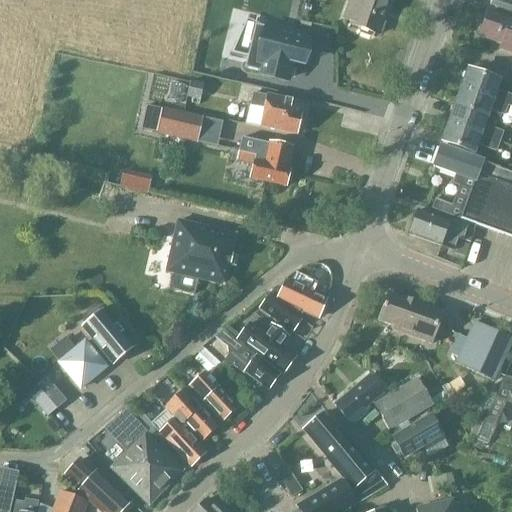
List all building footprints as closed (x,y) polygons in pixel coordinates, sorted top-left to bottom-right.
[(350,0),(343,21),(351,24),(350,25),(359,28),(359,30),(360,33),(370,37),(372,35),(373,33),(377,34),(389,0),(350,0)] [(511,13),(511,0),(490,0),(489,5),(511,13)] [(511,21),(486,13),(478,36),(501,44),(499,50),(511,54),(511,21)] [(252,24),(242,67),(259,71),(258,72),(285,79),(289,61),(295,62),(297,53),(301,54),(305,36),(252,24)] [(467,72),(461,90),(504,106),(507,107),(509,99),(495,94),(498,83),(467,72)] [(204,76),(190,73),(184,99),(199,102),(204,76)] [(461,90),(454,108),(485,119),(489,107),(490,108),(489,110),(501,114),(504,106),(461,90)] [(298,114),(300,103),(266,96),(265,97),(251,93),(244,124),(294,135),(299,115),(298,114)] [(201,118),(150,106),(145,131),(196,142),(201,118)] [(482,128),(485,119),(454,108),(448,126),(494,142),(497,134),(482,128)] [(494,142),(448,126),(441,144),(472,155),(476,144),(491,150),(494,142)] [(252,165),(249,179),(284,187),(288,169),(287,169),(291,149),(268,144),(267,144),(240,138),(235,161),(252,165)] [(470,191),(459,221),(511,239),(511,175),(439,149),(432,169),(455,177),(452,185),(470,191)] [(153,189),(157,176),(131,169),(127,181),(153,189)] [(431,211),(440,214),(444,205),(434,201),(431,211)] [(464,230),(416,212),(407,236),(451,252),(455,239),(468,244),(472,233),(464,230)] [(224,286),(235,235),(176,221),(166,272),(224,286)] [(316,284),(293,274),(284,281),(276,301),(298,318),(301,312),(317,319),(325,300),(312,295),(316,284)] [(431,346),(442,315),(386,295),(376,322),(394,328),(392,332),(431,346)] [(291,330),(299,319),(267,296),(255,305),(291,330)] [(96,310),(91,310),(82,317),(82,322),(84,325),(81,328),(111,365),(133,347),(102,311),(99,314),(96,310)] [(492,382),(511,341),(473,323),(454,365),(492,382)] [(249,324),(236,340),(280,373),(282,374),(294,358),(282,350),(279,347),(286,338),(269,326),(263,335),(249,324)] [(267,391),(278,375),(280,373),(236,340),(235,342),(226,335),(220,344),(225,348),(227,357),(222,364),(228,368),(232,368),(242,375),(243,373),(267,391)] [(104,368),(83,343),(58,364),(79,389),(104,368)] [(221,366),(203,349),(193,359),(212,377),(221,366)] [(221,422),(236,409),(213,384),(214,382),(205,372),(189,387),(221,422)] [(371,410),(375,407),(372,403),(382,395),(368,377),(334,405),(351,426),(366,414),(363,411),(369,407),(371,410)] [(511,379),(503,377),(481,424),(482,424),(474,441),(485,446),(493,429),(494,429),(506,402),(511,403),(511,379)] [(45,379),(36,386),(56,409),(64,402),(45,379)] [(374,405),(375,407),(389,430),(431,405),(416,380),(374,405)] [(200,440),(214,428),(181,391),(164,406),(184,428),(186,425),(200,440)] [(348,441),(324,413),(303,431),(342,479),(295,506),(298,511),(343,511),(387,486),(349,440),(348,441)] [(403,457),(419,448),(426,460),(445,449),(437,437),(440,436),(429,417),(392,439),(403,457)] [(161,451),(164,448),(147,432),(145,435),(144,434),(147,432),(133,418),(122,429),(135,442),(110,468),(147,505),(182,471),(161,451)] [(153,427),(147,432),(164,448),(168,444),(189,467),(204,453),(174,420),(159,433),(153,427)] [(93,471),(78,458),(61,476),(77,491),(75,493),(96,511),(122,511),(131,503),(94,470),(93,471)] [(27,471),(19,469),(16,481),(24,483),(27,471)] [(291,504),(302,499),(294,480),(283,486),(291,504)] [(82,511),(86,503),(59,491),(50,511),(82,511)] [(218,511),(222,509),(213,501),(211,504),(207,500),(194,511),(218,511)] [(454,511),(451,500),(414,508),(414,511),(454,511)] [(24,511),(25,504),(15,502),(12,511),(24,511)]
